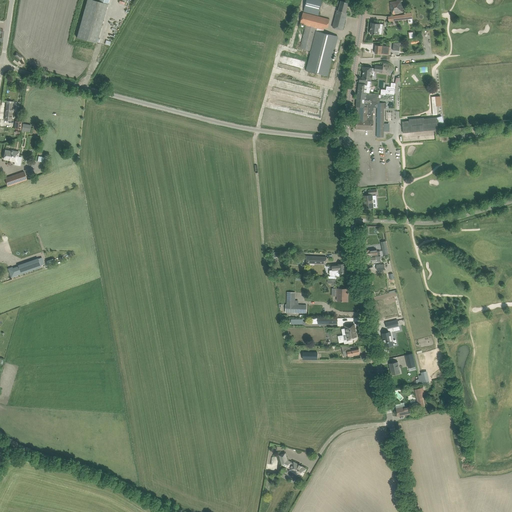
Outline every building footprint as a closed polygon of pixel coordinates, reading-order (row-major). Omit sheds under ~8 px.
[(107,4),(99,1),(94,0),(87,0),(77,37),(96,43),(107,4)] [(306,0),(304,11),(309,12),(318,15),(320,8),(321,0),(306,0)] [(337,10),(332,29),(342,31),(347,13),(346,12),(348,3),(341,1),(339,10),(337,10)] [(390,2),(392,15),(403,13),(401,1),(390,2)] [(301,23),(307,25),(317,27),(324,29),(325,26),(328,27),(330,19),(325,18),(304,12),(301,23)] [(412,18),(411,13),(405,14),(405,15),(388,17),(389,21),(412,18)] [(370,34),(379,35),(380,27),(382,28),(383,24),(380,24),(371,23),(370,34)] [(311,51),(316,31),(317,27),(307,25),(301,48),(310,51),(311,51)] [(316,31),(311,51),(306,71),(323,75),(328,76),(337,36),(323,33),(316,31)] [(375,53),(380,54),(389,55),(390,47),(376,45),(375,53)] [(364,67),(362,79),(367,79),(371,80),(371,79),(372,79),(373,75),(372,75),(372,71),(375,71),(375,68),(372,68),(364,67)] [(359,83),(358,93),(366,94),(366,93),(369,93),(370,85),(368,84),(368,81),(362,80),(362,84),(359,83)] [(366,94),(358,93),(357,99),(356,106),(356,119),(357,119),(356,129),(373,130),(373,120),(374,107),(376,108),(377,108),(384,108),(386,108),(386,103),(380,103),(380,99),(380,98),(379,98),(379,94),(369,93),(366,93),(366,94)] [(5,120),(10,121),(11,121),(14,102),(12,102),(7,101),(5,120)] [(438,123),(437,117),(424,118),(409,119),(409,121),(402,121),(403,133),(441,130),(440,123),(438,123)] [(23,123),(21,133),(24,134),(25,132),(30,133),(31,125),(23,123)] [(5,150),(4,159),(11,160),(11,161),(15,162),(16,158),(18,158),(19,152),(10,150),(10,151),(5,150)] [(5,178),(8,186),(27,180),(24,171),(5,178)] [(377,189),(373,190),(369,190),(369,195),(364,196),(365,204),(364,204),(364,208),(374,208),(373,203),(373,194),(377,194),(377,189)] [(9,225),(0,228),(0,236),(12,232),(9,225)] [(38,258),(18,265),(18,266),(21,274),(24,273),(41,267),(40,265),(38,258)] [(345,264),(338,264),(338,265),(332,265),(333,271),(330,271),(330,276),(340,276),(340,273),(346,273),(345,264)] [(18,266),(13,268),(16,276),(21,274),(18,266)] [(348,294),(348,289),(335,289),(335,294),(336,294),(336,301),(346,301),(346,294),(348,294)] [(286,312),(306,313),(307,305),(295,305),(295,293),(287,292),(287,304),(286,304),(286,312)] [(387,329),(388,328),(389,332),(382,333),(384,340),(383,340),(384,340),(384,342),(384,343),(385,342),(386,347),(393,345),(392,341),(394,340),(392,332),(394,331),(393,327),(399,326),(398,320),(386,323),(387,329)] [(357,336),(354,324),(350,325),(345,326),(346,330),(342,331),(343,335),(347,334),(348,340),(349,340),(354,339),(353,337),(357,336)] [(350,350),(349,346),(343,346),(344,352),(346,351),(346,354),(347,354),(348,356),(353,356),(353,355),(360,354),(359,348),(350,350)] [(416,366),(413,353),(405,355),(408,368),(416,366)] [(398,362),(389,364),(392,375),(400,373),(398,362)] [(430,384),(427,371),(421,372),(421,375),(418,375),(420,383),(423,383),(424,385),(430,384)] [(415,389),(417,402),(418,407),(424,406),(422,394),(424,394),(423,387),(415,389)] [(418,407),(417,402),(416,404),(412,404),(411,406),(401,408),(396,409),(398,416),(403,415),(407,414),(408,418),(412,417),(411,413),(413,413),(412,409),(414,410),(417,409),(418,407)] [(294,472),(293,474),(297,476),(298,474),(302,476),(306,469),(294,462),(293,464),(288,461),(286,453),(280,455),(282,464),(290,468),(290,470),(294,472)]
